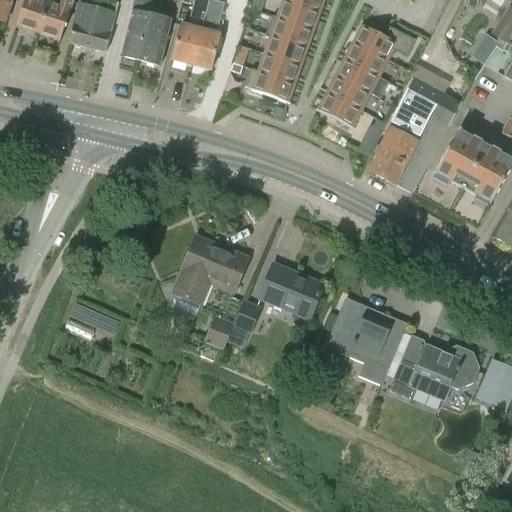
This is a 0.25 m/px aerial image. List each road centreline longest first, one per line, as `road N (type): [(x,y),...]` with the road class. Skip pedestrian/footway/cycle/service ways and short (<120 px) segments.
road 1 (primary): [(511,290),(269,166),(80,122)]
road 2 (unclassified): [(0,322),(80,122)]
